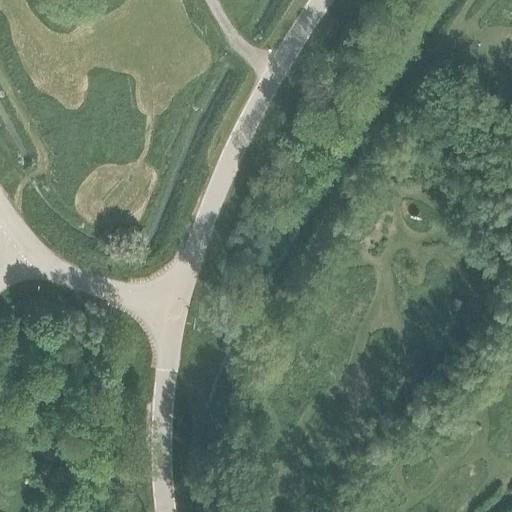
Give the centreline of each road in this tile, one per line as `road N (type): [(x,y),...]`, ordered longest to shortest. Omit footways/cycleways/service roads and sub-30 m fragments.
road 1 (tertiary): [(172,315),(251,107),(317,0)]
road 2 (tertiary): [(165,511),(160,406),(172,315)]
road 3 (tertiary): [(172,315),(64,283),(21,255)]
